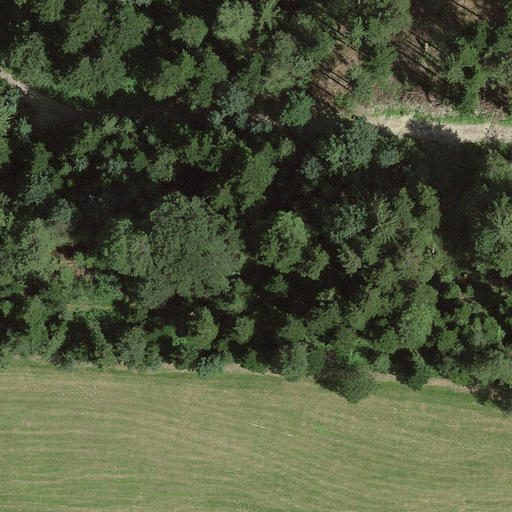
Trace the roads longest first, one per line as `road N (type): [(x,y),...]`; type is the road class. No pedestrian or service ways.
road 1 (track): [(0,84),(20,97),(193,132),(511,132)]
road 2 (track): [(232,380),(0,366)]
